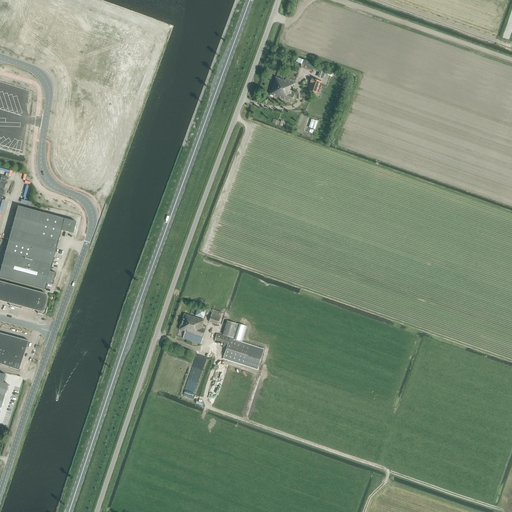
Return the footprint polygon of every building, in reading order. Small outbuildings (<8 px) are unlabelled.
[(320,72),(318,77),(323,79),(325,79),(328,71),(326,70),(321,68),(320,72)] [(268,94),(292,102),(299,85),(275,76),(268,94)] [(308,90),(317,94),(321,83),(312,79),(308,90)] [(18,206),(15,218),(38,224),(41,212),(18,206)] [(58,242),(61,230),(73,234),(76,222),(41,212),(38,224),(35,235),(58,242)] [(15,218),(12,229),(35,235),(38,224),(15,218)] [(9,241),(32,247),(35,235),(12,229),(9,241)] [(58,242),(35,235),(32,247),(55,253),(58,242)] [(29,259),(32,247),(9,241),(5,253),(29,259)] [(32,247),(29,259),(52,265),(55,253),(32,247)] [(0,277),(45,290),(47,283),(53,285),(56,273),(50,271),(52,265),(29,259),(5,253),(0,272),(0,277)] [(2,301),(5,302),(8,303),(10,306),(15,307),(20,287),(6,283),(2,301)] [(22,307),(29,309),(34,291),(20,287),(15,307),(20,309),(22,307)] [(46,294),(41,292),(34,291),(29,309),(36,311),(38,313),(43,315),(46,313),(47,308),(45,305),(48,297),(46,294)] [(209,322),(218,324),(222,312),(213,310),(209,322)] [(183,338),(201,344),(206,330),(205,330),(206,326),(203,325),(205,321),(184,314),(179,330),(185,332),(183,338)] [(223,336),(234,339),(239,325),(227,321),(223,336)] [(0,348),(7,350),(11,336),(3,334),(0,342),(0,348)] [(228,346),(224,359),(258,369),(264,350),(230,340),(230,338),(217,334),(215,341),(228,346)] [(20,339),(11,336),(7,350),(15,353),(18,346),(20,339)] [(18,346),(26,348),(29,341),(20,339),(18,346)] [(18,346),(15,353),(24,356),(26,348),(18,346)] [(7,350),(2,365),(10,367),(13,360),(15,353),(7,350)] [(13,360),(21,363),(24,356),(15,353),(13,360)] [(10,367),(18,370),(21,363),(13,360),(10,367)]
